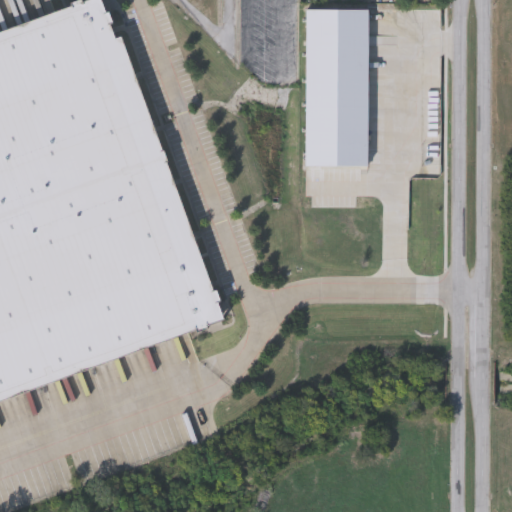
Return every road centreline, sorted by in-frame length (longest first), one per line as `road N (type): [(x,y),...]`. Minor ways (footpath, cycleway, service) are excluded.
road 1 (tertiary): [(456,0),(458,511)]
road 2 (tertiary): [(483,511),(483,0)]
